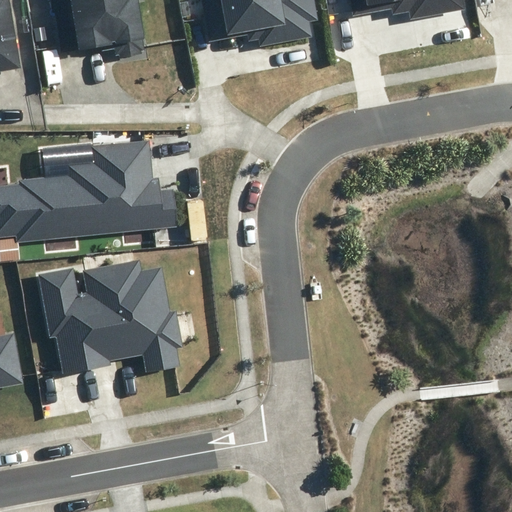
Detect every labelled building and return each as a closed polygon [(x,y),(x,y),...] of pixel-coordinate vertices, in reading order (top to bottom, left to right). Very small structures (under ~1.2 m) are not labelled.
[(0,0),(0,70),(19,67),(9,0),(0,0)] [(69,0),(76,46),(114,40),(116,54),(118,54),(119,56),(142,52),(141,49),(145,48),(137,0),(69,0)] [(219,0),(225,31),(246,28),(248,40),(258,38),(259,46),(312,36),(309,20),(318,18),(314,0),(219,0)] [(349,0),(353,14),(391,7),(392,14),(408,11),(410,18),(465,8),(463,0),(349,0)] [(0,236),(16,235),(16,240),(176,227),(173,188),(159,189),(158,176),(153,177),(149,140),(91,145),(92,161),(67,163),(68,174),(19,178),(19,183),(0,184),(0,236)] [(73,267),(37,273),(49,337),(55,335),(62,373),(110,364),(110,360),(142,354),(145,371),(179,365),(176,348),(183,347),(175,308),(169,309),(161,265),(141,268),(139,259),(82,269),(86,291),(78,293),(73,267)] [(0,386),(23,382),(14,331),(0,333),(0,386)]
